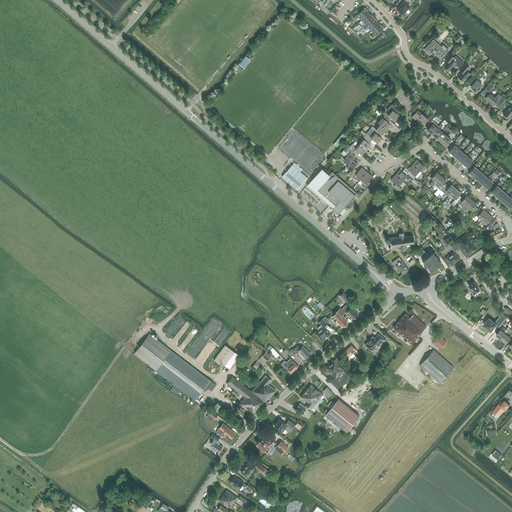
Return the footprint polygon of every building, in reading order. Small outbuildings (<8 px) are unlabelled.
[(399,0),(396,4),(399,6),(397,9),(400,11),(399,12),(402,14),(402,13),(403,14),(405,11),(406,12),(408,9),(407,8),(409,6),(406,3),(408,0),(399,0)] [(361,20),(369,13),(367,11),(368,11),(368,10),(365,7),(365,8),(364,8),(357,15),(354,18),(355,20),(357,18),(357,17),(358,17),(361,20)] [(363,28),(374,17),(371,14),(371,15),(369,13),(361,20),(365,24),(364,25),(363,24),(361,26),(363,28)] [(371,30),(378,23),(376,21),(377,21),(374,17),(363,28),(365,30),(367,28),(366,28),(367,27),(371,30)] [(380,25),(378,23),(371,30),(374,34),(373,35),(373,34),(371,36),(373,38),(376,35),(383,28),(384,28),(384,27),(381,24),(381,25),(380,25)] [(447,52),(433,40),(425,50),(430,54),(433,50),(436,53),(435,54),(441,58),(447,52)] [(450,54),(445,59),(448,62),(443,66),(449,71),(455,64),(459,68),(463,63),(456,56),(454,58),(450,54)] [(239,64),(243,67),(249,59),(246,56),(239,64)] [(469,68),(465,64),(459,70),(462,72),(457,77),(460,80),(461,79),(463,81),(470,74),(466,71),(469,68)] [(470,85),(469,86),(473,90),(472,90),(473,91),(475,93),(477,92),(478,92),(479,91),(480,89),(479,88),(483,85),(477,80),(479,78),(479,79),(481,77),(484,73),(480,70),(468,84),(470,85)] [(496,98),(490,93),(488,92),(495,85),(492,83),(482,94),(486,97),(485,98),(493,105),(494,103),(499,107),(505,100),(498,95),(496,98)] [(386,113),(384,115),(390,120),(392,118),(395,121),(399,115),(398,114),(400,112),(391,104),(388,109),(391,111),(388,114),(386,113)] [(417,121),(423,114),(418,110),(421,106),(419,104),(413,110),(416,112),(412,117),(417,121)] [(511,107),(510,106),(503,114),(508,119),(511,115),(511,116),(511,107)] [(428,123),(433,116),(431,114),(428,118),(423,114),(417,121),(422,125),(426,121),(428,123)] [(389,122),(390,120),(384,115),(382,117),(378,122),(380,124),(387,130),(391,125),(389,122)] [(439,126),(434,122),(433,124),(432,124),(427,130),(432,134),(437,128),(438,128),(439,126)] [(383,135),(387,130),(380,124),(376,129),(372,126),(370,129),(371,129),(375,132),(377,134),(379,132),(383,135)] [(442,132),(438,128),(437,128),(432,134),(436,138),(442,132)] [(382,138),(377,134),(375,132),(371,129),(366,134),(362,130),(360,132),(364,136),(370,141),(372,139),(378,144),(382,138)] [(446,135),(442,132),(436,138),(441,142),(446,135)] [(446,146),(451,140),(446,135),(441,142),(446,146)] [(369,143),(370,141),(364,136),(362,138),(363,139),(359,144),(366,150),(371,145),(369,143)] [(458,148),(461,145),(457,141),(454,144),(454,145),(449,151),(453,155),(459,149),(458,148)] [(366,150),(359,144),(355,149),(354,148),(356,146),(353,143),(351,146),(349,144),(347,146),(354,152),(355,150),(362,155),(366,150)] [(463,153),(463,152),(460,150),(463,146),(461,145),(458,148),(459,149),(453,155),(458,159),(463,153)] [(354,152),(347,146),(341,153),(346,157),(344,159),(349,163),(353,159),(355,157),(352,154),(354,152)] [(468,156),(467,156),(465,154),(468,150),(466,149),(463,152),(463,153),(458,159),(462,163),(468,156)] [(469,158),(472,154),(470,153),(467,156),(468,156),(462,163),(467,167),(472,161),(469,158)] [(358,164),(353,159),(349,163),(346,166),(351,171),(348,175),(350,177),(356,170),(354,168),(358,164)] [(412,164),(419,171),(422,173),(426,168),(428,169),(429,167),(423,161),(421,163),(417,159),(412,164)] [(473,165),(474,166),(469,172),(473,177),(479,170),(476,168),(479,164),(477,162),(476,164),(475,163),(473,165)] [(422,173),(419,171),(412,164),(408,169),(406,168),(404,170),(414,178),(416,176),(418,178),(422,173)] [(282,177),(298,190),(308,178),(292,165),(282,177)] [(483,174),(481,172),(484,168),(482,166),(479,170),(473,177),(478,180),(483,174)] [(361,179),(367,172),(362,167),(358,172),(356,170),(350,177),(352,178),(356,175),(357,176),(355,179),(359,182),(361,179)] [(322,169),(308,185),(334,207),(333,209),(338,214),(355,195),(354,194),(356,192),(332,172),(331,173),(327,170),(325,171),(322,169)] [(400,169),(395,175),(402,181),(405,177),(408,180),(409,178),(415,183),(417,181),(414,179),(414,178),(404,170),(402,172),(400,169)] [(485,176),(488,172),(486,170),(483,174),(478,180),(482,184),(488,178),(485,176)] [(372,176),(367,172),(361,179),(366,183),(362,187),(365,189),(370,183),(368,181),(372,176)] [(434,185),(442,176),(437,172),(432,178),(433,180),(429,184),(432,187),(434,185)] [(487,188),(493,182),(490,179),(493,176),(491,174),(488,178),(482,184),(487,188)] [(402,181),(395,175),(391,180),(395,184),(394,186),(400,191),(402,189),(398,186),(402,181)] [(441,186),(446,180),(442,176),(434,185),(436,186),(438,184),(441,186)] [(426,180),(422,184),(421,185),(420,186),(420,187),(422,189),(424,187),(428,182),(426,180)] [(496,196),(501,189),(498,187),(501,183),(499,182),(497,185),(491,192),(496,196)] [(450,195),(456,188),(451,184),(449,186),(447,184),(442,191),(449,197),(450,195)] [(500,200),(506,193),(505,193),(503,191),(506,187),(504,186),(501,189),(496,196),(500,200)] [(459,195),(461,193),(456,188),(450,195),(455,199),(451,204),(453,206),(457,201),(461,197),(459,195)] [(505,204),(510,197),(507,195),(510,191),(508,189),(505,193),(506,193),(500,200),(505,204)] [(462,210),(466,205),(471,199),(467,195),(465,197),(463,195),(461,197),(457,201),(459,203),(459,204),(462,206),(460,209),(462,210)] [(466,205),(462,210),(458,215),(460,217),(465,212),(464,211),(465,210),(466,210),(468,208),(472,211),(478,208),(474,206),(476,203),(471,199),(466,205)] [(479,221),(481,222),(488,213),(483,209),(477,216),(481,219),(479,221)] [(487,224),(493,218),(488,213),(481,222),(482,223),(484,221),(487,224)] [(492,226),(493,228),(497,236),(502,234),(497,223),(492,226)] [(406,244),(415,243),(413,235),(404,237),(404,233),(399,234),(399,236),(389,238),(389,240),(387,241),(387,244),(390,244),(390,247),(400,246),(400,248),(406,247),(406,244)] [(468,256),(477,249),(473,242),(467,233),(456,241),(461,249),(462,248),(468,256)] [(444,240),(447,245),(452,241),(449,236),(444,240)] [(450,246),(454,251),(446,258),(451,265),(460,258),(456,253),(459,251),(454,244),(450,246)] [(426,257),(423,260),(426,264),(424,265),(426,268),(428,267),(431,271),(441,263),(433,252),(430,255),(429,254),(425,256),(426,257)] [(402,274),(408,270),(399,257),(392,263),(394,266),(395,265),(402,274)] [(474,295),(480,291),(474,282),(468,285),(474,295)] [(349,298),(344,292),(340,295),(345,301),(349,298)] [(317,305),(323,310),(326,307),(320,302),(317,305)] [(345,313),(346,312),(353,319),(358,314),(351,307),(350,308),(346,304),(342,309),(345,313)] [(335,313),(332,316),(333,318),(332,319),(335,322),(336,321),(342,327),(343,325),(344,326),(347,323),(346,322),(348,321),(342,315),(344,313),(340,308),(335,313)] [(410,318),(406,314),(393,328),(411,344),(420,334),(426,327),(413,314),(410,318)] [(326,324),(322,319),(318,322),(323,327),(316,334),(322,341),(330,334),(324,326),(326,324)] [(496,325),(489,319),(484,325),(491,331),(496,325)] [(506,330),(503,327),(496,335),(501,339),(510,328),(508,326),(506,330)] [(508,335),(511,329),(510,328),(501,339),(506,343),(511,337),(508,335)] [(181,358),(149,333),(134,354),(166,378),(195,401),(204,389),(205,390),(207,387),(212,390),(216,385),(181,358)] [(376,345),(379,348),(386,340),(378,334),(375,338),(373,336),(365,345),(372,351),(376,345)] [(180,350),(190,338),(186,335),(177,347),(180,350)] [(439,335),(433,343),(440,349),(446,342),(439,335)] [(240,356),(225,345),(214,360),(219,364),(221,362),(230,369),(240,356)] [(344,352),(349,356),(351,359),(354,356),(354,355),(358,352),(356,350),(352,345),(344,352)] [(305,359),(310,354),(303,346),(300,348),(298,346),(294,349),(293,349),(290,351),(294,354),(298,351),(305,359)] [(272,348),(269,351),(276,358),(279,355),(272,348)] [(440,383),(454,368),(433,349),(419,365),(440,383)] [(272,356),(266,351),(262,357),(267,361),(272,356)] [(336,359),(326,368),(334,378),(330,382),(338,390),(342,386),(351,378),(336,362),(338,361),(336,359)] [(291,374),(298,366),(292,360),(287,365),(286,363),(287,362),(285,360),(281,364),(284,368),(285,368),(291,374)] [(268,399),(276,391),(268,384),(271,380),(265,375),(252,391),(265,401),(267,398),(268,399)] [(261,404),(263,401),(232,376),(227,383),(245,397),(240,403),(255,414),(262,405),(261,404)] [(308,388),(306,391),(321,403),(323,401),(320,399),(323,395),(311,385),(308,388)] [(321,403),(306,391),(301,397),(308,403),(306,405),(311,410),(315,403),(319,406),(321,403)] [(338,399),(334,403),(325,415),(346,432),(359,416),(338,399)] [(511,404),(511,403),(507,399),(505,402),(503,400),(494,411),(500,416),(507,408),(508,409),(511,404)] [(215,409),(218,412),(223,406),(217,402),(213,407),(215,408),(215,409)] [(300,404),(297,407),(304,412),(306,409),(300,404)] [(215,419),(218,415),(208,408),(205,412),(215,419)] [(295,425),(289,420),(286,424),(285,424),(280,419),(274,426),(280,430),(283,427),(285,429),(287,425),(292,429),(295,425)] [(235,433),(223,423),(216,432),(222,437),(225,434),(230,438),(235,433)] [(212,447),(218,452),(222,446),(218,444),(219,443),(217,442),(219,438),(215,435),(210,442),(214,444),(212,447)] [(256,444),(264,451),(267,453),(269,450),(267,448),(268,446),(271,448),(276,443),(273,440),(271,442),(270,441),(270,439),(268,438),(267,439),(265,436),(260,441),(259,441),(258,441),(257,442),(256,444)] [(281,441),(276,447),(274,449),(281,455),(288,447),(281,441)] [(248,478),(254,468),(247,463),(241,473),(248,478)] [(266,474),(268,471),(257,464),(255,467),(263,472),(266,474)] [(230,482),(238,489),(241,485),(244,487),(246,485),(243,483),(243,482),(240,480),(234,476),(230,482)] [(250,493),(251,491),(254,488),(249,484),(248,483),(244,488),(250,493)] [(227,490),(223,495),(234,502),(237,497),(227,490)] [(234,502),(223,495),(220,500),(230,507),(234,502)] [(247,504),(249,501),(247,500),(240,495),(238,498),(245,503),(247,504)] [(150,497),(148,499),(145,497),(142,502),(145,504),(144,506),(149,509),(155,501),(150,497)] [(307,511),(307,509),(306,507),(305,505),(304,503),(303,502),(301,500),(298,500),(296,499),(294,500),(292,500),(290,501),(288,503),(286,504),(286,506),(285,509),(285,511),(284,511),(307,511)] [(86,511),(78,507),(73,503),(71,505),(74,507),(72,510),(75,511),(74,511),(86,511)] [(170,511),(167,510),(167,511),(166,511),(168,507),(163,503),(157,511),(170,511)]
